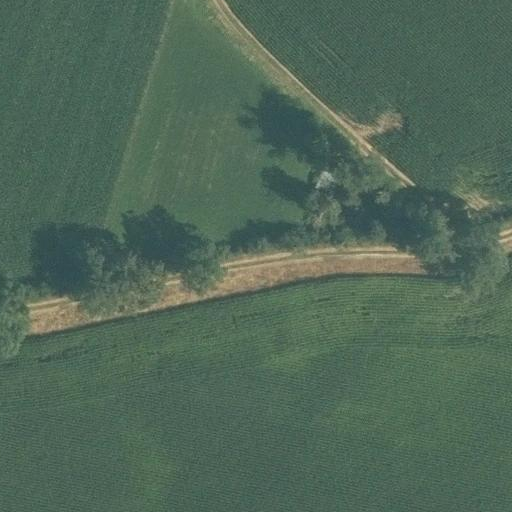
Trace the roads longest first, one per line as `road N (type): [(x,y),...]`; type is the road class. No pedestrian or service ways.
road 1 (track): [(0,310),(249,262),(461,244)]
road 2 (track): [(212,0),(461,244)]
